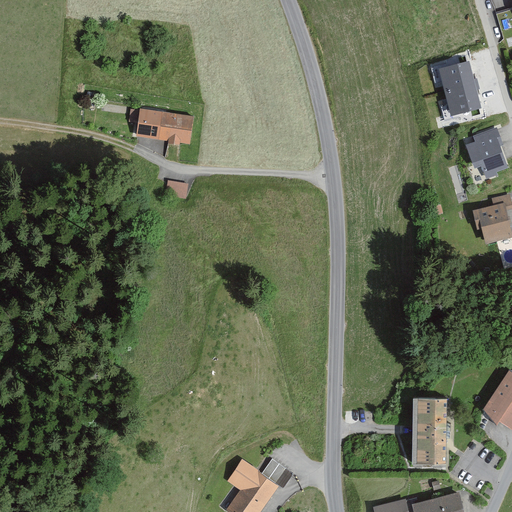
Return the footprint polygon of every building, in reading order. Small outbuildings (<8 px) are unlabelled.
[(469,60),(439,68),(451,116),(482,108),(469,60)] [(200,115),(145,107),(141,136),(195,144),(200,115)] [(511,164),(501,134),(473,144),(482,170),(488,168),(491,178),(511,170),(511,164)] [(190,183),(170,179),(167,196),(187,199),(190,183)] [(511,211),(510,204),(479,211),(484,231),(489,229),(492,245),(511,239),(511,211)] [(511,372),(508,370),(485,408),(500,424),(511,431),(511,372)] [(447,402),(415,401),(414,466),(446,466),(447,402)] [(264,472),(245,459),(230,482),(242,490),(229,509),(233,511),(261,511),(290,470),(273,458),(264,472)] [(461,511),(456,492),(411,504),(410,500),(375,510),(375,511),(461,511)]
